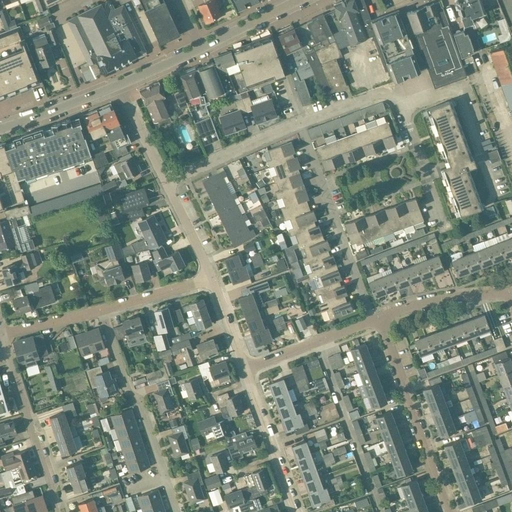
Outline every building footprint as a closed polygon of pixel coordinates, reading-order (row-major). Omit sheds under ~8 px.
[(44,2),(43,0),(34,0),(39,11),(47,8),(44,2)] [(139,0),(141,3),(159,45),(179,35),(163,0),(139,0)] [(192,0),(192,1),(193,0),(204,0),(206,2),(199,6),(206,22),(214,18),(216,19),(220,17),(220,15),(221,15),(218,7),(220,6),(217,0),(192,0)] [(257,0),(230,0),(235,11),(256,1),(257,0)] [(339,50),(350,45),(366,40),(372,37),(376,36),(371,22),(362,0),(348,0),(334,5),(336,11),(324,16),(339,50)] [(454,0),(455,1),(459,12),(459,11),(464,26),(473,23),(473,21),(474,20),(473,17),(485,13),(480,0),(454,0)] [(78,14),(78,15),(67,20),(88,63),(96,59),(105,77),(115,72),(139,61),(136,56),(146,51),(123,5),(115,9),(112,4),(109,6),(107,1),(101,4),(78,14)] [(412,11),(407,13),(434,88),(467,76),(439,1),(434,3),(433,3),(426,6),(412,11)] [(6,8),(0,10),(0,17),(5,31),(5,32),(14,28),(13,27),(11,21),(6,8)] [(371,22),(376,36),(372,37),(375,45),(378,51),(380,58),(383,64),(385,71),(385,72),(389,70),(393,82),(420,72),(397,13),(371,22)] [(339,50),(324,16),(306,24),(314,42),(311,44),(313,51),(314,50),(317,58),(308,62),(313,74),(323,95),(346,87),(336,60),(342,57),(339,50)] [(32,38),(34,43),(33,44),(41,66),(54,62),(47,42),(50,41),(51,45),(58,42),(53,28),(54,28),(52,23),(50,23),(48,17),(36,21),(39,29),(45,26),(49,37),(45,38),(43,34),(32,38)] [(500,33),(507,31),(504,18),(497,20),(500,33)] [(306,24),(294,29),(304,56),(308,62),(317,58),(314,50),(313,51),(311,44),(314,42),(306,24)] [(5,32),(0,33),(0,99),(0,100),(31,88),(30,85),(40,81),(41,81),(19,26),(14,28),(5,32)] [(304,78),(313,74),(308,62),(304,56),(294,29),(279,36),(290,61),(287,62),(299,96),(308,92),(304,78)] [(464,34),(463,31),(453,34),(461,57),(471,54),(471,53),(474,52),(472,48),(473,48),(469,36),(469,37),(467,33),(464,34)] [(246,91),(247,91),(285,77),(282,69),(283,68),(273,38),(267,37),(233,49),(238,63),(244,81),(243,81),(246,91)] [(510,109),(511,107),(511,44),(489,52),(510,109)] [(376,48),(365,53),(367,58),(378,54),(376,48)] [(244,81),(238,63),(235,64),(230,52),(214,58),(216,61),(220,73),(227,71),(233,85),(235,90),(236,94),(240,93),(246,91),(243,81),(244,81)] [(378,54),(367,58),(369,64),(381,60),(378,54)] [(381,60),(369,64),(371,69),(383,65),(381,60)] [(210,100),(235,90),(233,85),(227,71),(220,73),(216,61),(213,62),(213,61),(197,68),(198,69),(196,69),(208,100),(210,100)] [(353,64),(342,68),(344,73),(355,69),(353,64)] [(383,65),(371,69),(374,75),(379,73),(385,71),(383,65)] [(208,100),(196,69),(183,74),(188,89),(186,90),(189,97),(185,98),(189,110),(193,109),(192,105),(195,104),(196,108),(199,108),(202,109),(206,110),(205,106),(209,104),(208,100)] [(355,69),(344,73),(346,79),(357,75),(355,69)] [(385,71),(379,73),(383,84),(389,82),(385,71)] [(379,73),(374,75),(378,86),(383,84),(379,73)] [(357,75),(346,79),(348,85),(353,83),(359,80),(357,75)] [(359,80),(353,83),(358,94),(363,92),(359,80)] [(165,97),(159,84),(159,82),(139,90),(146,106),(147,105),(154,123),(171,116),(164,98),(165,97)] [(270,83),(262,86),(265,94),(273,91),(270,83)] [(353,83),(348,85),(352,96),(358,94),(353,83)] [(240,93),(242,99),(246,113),(252,111),(257,124),(277,117),(271,100),(252,106),(247,91),(246,91),(240,93)] [(175,95),(181,109),(188,106),(182,92),(175,95)] [(312,103),(308,92),(299,96),(302,105),(308,104),(312,103)] [(241,114),(246,113),(242,99),(235,102),(238,111),(220,118),(226,135),(245,128),(241,114)] [(470,160),(449,102),(428,109),(430,115),(428,116),(433,131),(436,130),(440,141),(437,142),(443,157),(446,156),(449,167),(440,170),(446,186),(448,185),(452,195),(450,196),(455,212),(458,211),(460,216),(480,209),(466,170),(476,166),(473,158),(470,160)] [(110,103),(96,109),(99,116),(113,148),(117,157),(128,152),(124,143),(127,142),(119,123),(118,123),(119,123),(110,103)] [(374,105),(370,107),(373,116),(378,114),(374,105)] [(99,116),(96,109),(82,115),(95,143),(96,142),(97,145),(100,144),(102,150),(91,155),(97,168),(108,162),(104,152),(113,148),(99,116)] [(352,123),(363,119),(359,111),(349,115),(352,123)] [(215,130),(211,117),(194,123),(199,136),(215,130)] [(6,143),(5,143),(17,179),(28,175),(30,180),(56,172),(55,169),(55,168),(62,166),(61,163),(64,162),(65,165),(66,168),(81,163),(79,158),(91,154),(79,118),(78,118),(79,123),(72,126),(71,120),(70,119),(51,125),(51,126),(52,126),(54,132),(44,135),(42,129),(21,136),(22,136),(13,139),(13,140),(15,145),(8,147),(6,142),(5,143),(6,143)] [(329,122),(324,124),(327,132),(328,134),(333,132),(332,131),(329,122)] [(387,122),(376,126),(385,149),(395,145),(387,122)] [(375,153),(385,149),(376,126),(366,130),(375,153)] [(313,128),(307,130),(311,141),(317,138),(313,128)] [(365,156),(375,153),(366,130),(356,133),(365,156)] [(354,160),(365,156),(356,133),(346,137),(354,160)] [(336,141),(344,164),(354,160),(346,137),(336,141)] [(334,168),(344,164),(336,141),(326,145),(334,168)] [(0,209),(24,201),(5,143),(6,143),(5,142),(0,144),(0,209)] [(269,168),(294,159),(292,153),(295,152),(291,142),(268,151),(271,160),(266,162),(269,167),(269,168)] [(334,168),(326,145),(316,148),(324,171),(334,168)] [(181,152),(185,159),(199,153),(196,146),(181,152)] [(500,160),(497,150),(487,153),(491,164),(500,160)] [(135,162),(133,157),(116,165),(119,173),(118,173),(121,180),(127,178),(127,179),(140,173),(138,169),(139,168),(140,167),(138,162),(135,162)] [(269,168),(269,167),(268,168),(271,177),(272,177),(274,183),(276,183),(299,174),(297,168),(300,167),(297,158),(294,159),(269,168)] [(207,192),(225,183),(223,178),(226,177),(224,171),(202,181),(207,192)] [(299,174),(276,183),(279,191),(278,191),(278,192),(275,193),(277,199),(281,198),(302,190),(300,185),(303,183),(299,174)] [(255,182),(258,187),(264,183),(261,177),(255,182)] [(118,187),(114,179),(101,185),(105,193),(118,187)] [(207,192),(213,203),(231,194),(225,183),(207,192)] [(148,203),(143,189),(118,197),(126,221),(140,216),(139,212),(141,211),(140,206),(148,203)] [(302,190),(281,198),(285,207),(281,208),(283,215),(308,205),(306,200),(309,199),(305,189),(302,190)] [(110,192),(103,194),(106,203),(112,201),(110,192)] [(218,214),(236,205),(234,200),(237,199),(234,193),(213,203),(218,214)] [(404,203),(413,225),(423,221),(415,199),(404,203)] [(413,225),(404,203),(394,206),(403,229),(413,225)] [(22,215),(23,218),(31,215),(29,206),(28,204),(18,207),(17,206),(4,210),(7,220),(0,222),(0,249),(15,245),(18,253),(35,247),(32,238),(23,241),(16,220),(21,218),(20,216),(22,215)] [(241,216),(236,205),(218,214),(223,224),(241,216)] [(308,205),(283,215),(285,221),(284,221),(287,230),(288,229),(288,230),(313,221),(314,221),(316,220),(313,210),(310,212),(308,205)] [(403,229),(394,206),(384,210),(393,233),(403,229)] [(97,210),(95,211),(97,217),(99,216),(105,215),(103,208),(97,210)] [(260,220),(267,216),(263,209),(253,214),(256,221),(260,219),(260,220)] [(393,233),(384,210),(374,214),(383,237),(393,233)] [(223,224),(228,235),(246,226),(244,222),(248,220),(245,214),(223,224)] [(372,240),(383,237),(374,214),(364,217),(372,240)] [(138,241),(122,248),(124,255),(134,252),(149,248),(150,248),(166,241),(160,227),(159,227),(153,215),(138,222),(146,239),(138,242),(138,241)] [(270,223),(267,216),(260,220),(263,227),(270,223)] [(511,216),(502,220),(504,225),(511,221),(511,216)] [(354,221),(362,244),(372,240),(364,217),(354,221)] [(502,220),(490,225),(492,229),(504,225),(502,220)] [(313,221),(288,230),(291,236),(295,235),(298,243),(297,243),(297,244),(322,235),(318,226),(316,227),(314,221),(313,221)] [(357,246),(362,244),(354,221),(344,225),(351,245),(356,243),(357,246)] [(492,229),(490,225),(479,229),(481,234),(492,229)] [(249,232),(246,226),(228,235),(234,246),(255,236),(252,230),(249,232)] [(416,233),(417,237),(425,234),(423,228),(415,231),(416,233)] [(481,234),(479,229),(467,234),(469,238),(481,234)] [(281,232),(280,232),(276,234),(275,234),(278,241),(283,239),(281,232)] [(434,233),(418,239),(420,243),(421,243),(421,245),(426,243),(425,241),(430,239),(431,243),(437,241),(434,233)] [(498,244),(510,240),(507,234),(507,233),(496,238),(498,244)] [(467,234),(456,238),(457,242),(469,238),(467,234)] [(322,235),(297,244),(298,247),(299,251),(304,249),(307,257),(330,249),(327,240),(324,241),(322,235)] [(457,242),(456,238),(440,244),(444,253),(448,251),(446,247),(452,245),(457,242)] [(484,242),(487,249),(498,244),(496,238),(484,242)] [(418,239),(406,243),(408,247),(420,243),(418,239)] [(498,244),(504,259),(511,255),(511,245),(510,240),(498,244)] [(122,248),(120,244),(120,245),(119,244),(118,244),(118,242),(104,246),(109,259),(94,264),(97,273),(99,275),(101,276),(103,276),(105,275),(108,285),(124,279),(117,258),(123,257),(123,255),(124,255),(123,255),(124,255),(122,248)] [(255,249),(253,242),(243,246),(246,253),(255,249)] [(408,247),(406,243),(395,247),(396,252),(408,247)] [(297,244),(284,249),(285,252),(298,247),(297,244)] [(492,264),(504,259),(498,244),(487,249),(492,264)] [(396,252),(395,247),(383,252),(385,256),(396,252)] [(152,260),(149,248),(134,252),(138,264),(132,266),(137,281),(150,277),(145,262),(152,260)] [(152,252),(157,261),(154,262),(158,271),(162,269),(162,267),(169,264),(172,271),(184,265),(178,251),(166,257),(161,248),(152,252)] [(309,264),(312,273),(336,264),(332,255),(330,256),(328,251),(330,249),(307,257),(302,259),(305,266),(309,264)] [(481,268),(492,264),(487,249),(475,253),(481,268)] [(367,256),(365,250),(355,254),(357,260),(367,256)] [(453,262),(462,258),(460,251),(450,255),(453,262)] [(383,252),(371,256),(373,261),(385,256),(383,252)] [(26,270),(35,267),(34,264),(30,253),(21,256),(23,262),(15,265),(15,264),(3,268),(8,284),(21,280),(18,271),(26,269),(26,270)] [(250,257),(253,263),(262,260),(260,253),(250,257)] [(481,268),(475,253),(463,258),(469,273),(481,268)] [(224,259),(229,271),(243,266),(239,254),(224,259)] [(373,261),(371,256),(360,261),(362,265),(373,261)] [(426,260),(432,276),(444,271),(438,256),(426,260)] [(469,273),(463,258),(462,258),(453,262),(451,262),(457,277),(469,273)] [(426,260),(415,265),(420,280),(432,276),(426,260)] [(299,267),(297,261),(290,264),(292,270),(299,267)] [(315,279),(318,288),(341,279),(338,270),(335,271),(333,266),(336,265),(336,264),(312,273),(308,274),(310,281),(315,279)] [(250,277),(246,265),(243,266),(229,271),(233,283),(240,281),(241,281),(244,280),(243,279),(250,277)] [(409,284),(420,280),(415,265),(403,269),(409,284)] [(397,289),(409,284),(403,269),(391,274),(397,289)] [(391,274),(380,278),(385,293),(397,289),(391,274)] [(385,293),(380,278),(368,283),(373,298),(385,293)] [(320,295),(323,303),(347,295),(344,286),(341,287),(339,281),(342,280),(341,279),(318,288),(314,289),(316,296),(320,295)] [(250,295),(239,299),(243,311),(257,306),(263,304),(259,292),(270,288),(267,281),(247,287),(250,295)] [(29,303),(33,301),(35,301),(33,294),(40,291),(39,289),(37,282),(23,286),(26,296),(13,300),(17,314),(31,309),(29,303)] [(35,301),(33,301),(35,308),(55,302),(49,286),(39,289),(40,291),(33,294),(35,301)] [(347,295),(323,303),(319,305),(322,312),(326,311),(329,320),(353,311),(350,302),(347,303),(344,296),(347,295)] [(194,316),(207,311),(203,299),(182,307),(184,312),(191,310),(194,316)] [(278,304),(276,299),(267,302),(269,307),(278,304)] [(243,311),(247,322),(261,317),(264,316),(262,310),(259,311),(257,306),(243,311)] [(313,306),(307,308),(309,314),(315,312),(313,306)] [(184,320),(180,308),(173,310),(176,322),(184,320)] [(167,309),(155,312),(158,325),(156,325),(159,335),(164,333),(163,331),(173,329),(171,322),(167,309)] [(207,311),(194,316),(196,323),(189,325),(191,331),(212,324),(207,311)] [(124,325),(113,328),(117,340),(127,337),(129,340),(145,336),(139,316),(123,321),(124,325)] [(275,326),(285,322),(282,316),(273,319),(275,326)] [(484,316),(472,320),(478,335),(490,331),(484,316)] [(265,329),(261,317),(247,322),(251,334),(265,329)] [(307,328),(302,318),(296,321),(300,331),(307,328)] [(478,335),(472,320),(461,324),(466,339),(478,335)] [(285,322),(275,326),(277,331),(286,327),(285,322)] [(461,324),(449,328),(455,344),(466,339),(461,324)] [(99,328),(87,332),(94,353),(105,349),(99,328)] [(269,328),(265,329),(251,334),(255,346),(263,344),(266,343),(266,342),(273,340),(269,328)] [(455,344),(449,328),(437,332),(443,348),(455,344)] [(82,357),(94,353),(87,332),(75,336),(82,357)] [(189,332),(179,335),(181,342),(188,339),(191,338),(189,332)] [(437,332),(426,337),(431,352),(443,348),(437,332)] [(155,338),(154,339),(158,350),(168,346),(166,339),(164,333),(159,335),(154,336),(155,338)] [(41,335),(13,342),(19,363),(25,362),(26,367),(37,364),(35,359),(48,355),(43,335),(41,335)] [(70,348),(76,346),(72,335),(66,337),(70,348)] [(419,356),(431,352),(426,337),(414,341),(419,356)] [(483,351),(485,356),(505,348),(501,337),(493,340),(496,347),(483,351)] [(188,339),(181,342),(168,346),(158,350),(160,357),(167,355),(167,356),(161,358),(163,364),(164,364),(168,375),(173,373),(170,361),(171,361),(171,359),(172,358),(170,354),(173,353),(173,354),(180,351),(181,353),(183,353),(188,365),(196,362),(194,356),(199,354),(201,357),(217,351),(213,339),(196,345),(197,348),(192,350),(188,339)] [(350,349),(355,361),(370,355),(365,343),(350,349)] [(472,355),(474,360),(485,356),(483,351),(472,355)] [(339,353),(328,357),(332,369),(343,365),(339,353)] [(162,365),(159,355),(154,357),(157,367),(159,366),(160,369),(145,374),(148,385),(168,378),(164,364),(162,365)] [(355,361),(359,373),(374,367),(370,355),(355,361)] [(462,364),(474,360),(472,355),(460,360),(462,364)] [(109,362),(107,356),(96,360),(98,366),(109,362)] [(495,364),(499,375),(511,370),(511,365),(509,358),(495,364)] [(460,360),(449,364),(450,369),(462,364),(460,360)] [(208,361),(198,365),(200,372),(205,371),(208,378),(209,381),(218,378),(219,383),(228,379),(229,377),(228,375),(230,374),(225,361),(210,367),(208,361)] [(467,365),(474,383),(478,381),(472,363),(467,365)] [(61,389),(53,364),(45,367),(52,391),(61,389)] [(438,368),(437,368),(439,373),(450,369),(449,364),(438,368)] [(107,398),(106,395),(118,391),(115,383),(112,384),(108,372),(103,374),(100,367),(87,371),(92,389),(93,388),(98,387),(101,396),(99,396),(100,401),(102,401),(107,400),(107,398)] [(359,373),(363,384),(378,379),(374,367),(359,373)] [(427,377),(439,373),(437,368),(426,373),(427,377)] [(511,383),(511,370),(499,375),(503,386),(511,383)] [(305,371),(293,375),(298,387),(307,384),(309,383),(309,382),(305,371)] [(333,373),(336,381),(342,379),(339,371),(333,373)] [(460,375),(465,387),(471,385),(467,373),(460,375)] [(422,390),(427,401),(442,396),(442,395),(437,384),(442,383),(439,376),(428,380),(431,386),(422,390)] [(319,392),(328,388),(324,377),(315,381),(319,392)] [(196,378),(184,383),(184,384),(190,400),(202,395),(197,380),(196,378)] [(269,384),(274,396),(288,391),(283,379),(269,384)] [(342,379),(336,381),(339,389),(345,386),(342,379)] [(363,384),(368,396),(383,390),(378,379),(363,384)] [(174,395),(170,385),(168,380),(157,384),(159,392),(155,393),(162,414),(174,410),(170,396),(174,395)] [(0,414),(8,412),(2,392),(4,391),(1,381),(0,381),(0,414)] [(477,392),(482,391),(478,381),(474,383),(477,392)] [(507,398),(511,395),(511,383),(503,386),(507,398)] [(309,389),(307,384),(298,387),(300,393),(309,389)] [(471,385),(465,387),(469,399),(475,396),(471,385)] [(387,402),(383,390),(368,396),(372,408),(387,402)] [(292,402),(288,391),(274,396),(278,407),(292,402)] [(486,400),(482,391),(477,392),(481,402),(486,400)] [(229,398),(227,392),(217,396),(216,398),(220,408),(227,405),(231,416),(243,412),(238,395),(229,398)] [(427,401),(431,413),(452,405),(448,393),(442,395),(442,396),(427,401)] [(342,397),(345,404),(350,402),(348,394),(342,397)] [(469,399),(473,410),(479,408),(475,396),(469,399)] [(484,412),(489,410),(486,400),(481,402),(484,412)] [(306,410),(315,407),(313,401),(304,404),(306,410)] [(282,419),(296,414),(292,402),(278,407),(282,419)] [(350,402),(345,404),(347,412),(353,410),(350,402)] [(87,404),(91,416),(97,414),(99,414),(95,403),(93,403),(92,403),(87,404)] [(317,412),(315,407),(306,410),(308,416),(317,412)] [(436,424),(451,419),(446,407),(431,413),(436,424)] [(479,408),(473,410),(478,423),(477,424),(478,427),(485,424),(479,408)] [(111,416),(115,428),(135,421),(131,409),(111,416)] [(357,410),(348,413),(351,420),(359,417),(357,410)] [(493,419),(489,410),(484,412),(488,421),(493,419)] [(49,416),(53,429),(67,424),(63,411),(49,416)] [(376,418),(380,429),(395,424),(391,412),(376,418)] [(299,413),(296,414),(282,419),(287,431),(295,428),(297,434),(309,430),(307,423),(303,424),(301,418),(299,413)] [(97,414),(91,416),(94,427),(100,425),(97,414)] [(451,419),(436,424),(440,436),(461,428),(457,416),(451,419)] [(215,422),(213,417),(198,422),(203,435),(213,432),(217,442),(230,437),(229,432),(225,422),(224,419),(215,422)] [(176,418),(169,421),(171,427),(178,425),(176,418)] [(493,419),(488,421),(492,434),(508,428),(505,422),(495,426),(493,419)] [(139,433),(135,421),(115,428),(118,440),(139,433)] [(0,424),(0,446),(6,445),(4,438),(16,434),(13,422),(4,425),(4,424),(0,424)] [(53,429),(57,441),(71,437),(67,424),(53,429)] [(380,429),(385,441),(399,435),(395,424),(380,429)] [(188,438),(183,426),(171,430),(173,435),(169,437),(176,458),(188,453),(184,440),(188,438)] [(491,441),(485,426),(471,431),(473,437),(482,434),(483,437),(477,439),(479,446),(491,441)] [(100,438),(97,428),(91,430),(94,440),(100,438)] [(324,428),(314,432),(318,444),(325,441),(328,440),(324,428)] [(354,430),(357,438),(363,436),(360,428),(354,430)] [(346,439),(343,432),(336,434),(339,442),(346,439)] [(122,451),(143,444),(139,433),(118,440),(122,451)] [(232,461),(233,461),(233,460),(242,456),(241,454),(257,448),(252,435),(240,440),(238,435),(225,439),(232,461)] [(385,441),(389,452),(404,447),(399,435),(385,441)] [(494,437),(500,453),(504,451),(505,451),(504,449),(499,435),(494,437)] [(363,436),(357,438),(360,445),(365,443),(363,436)] [(75,449),(71,437),(57,441),(61,454),(75,449)] [(189,439),(193,450),(201,447),(197,437),(189,439)] [(448,458),(463,452),(469,450),(465,438),(444,446),(448,458)] [(107,442),(105,443),(108,450),(114,448),(112,441),(111,441),(107,442)] [(292,446),(296,458),(311,453),(306,441),(292,446)] [(126,463),(147,456),(143,444),(122,451),(126,463)] [(346,451),(344,446),(344,445),(332,450),(334,456),(346,451)] [(490,455),(496,453),(493,446),(487,448),(490,455)] [(389,452),(393,464),(408,458),(404,447),(389,452)] [(1,456),(5,471),(17,467),(31,463),(28,451),(14,455),(13,452),(1,456)] [(366,461),(371,459),(368,451),(363,453),(366,461)] [(504,451),(500,453),(504,464),(509,463),(504,451)] [(334,458),(331,452),(322,456),(324,462),(334,458)] [(448,458),(453,469),(468,464),(466,459),(463,452),(448,458)] [(109,453),(104,454),(107,463),(112,462),(109,453)] [(228,469),(223,453),(211,457),(216,473),(228,469)] [(315,465),(311,453),(296,458),(301,470),(315,465)] [(337,462),(351,459),(350,453),(335,456),(337,462)] [(486,463),(488,469),(500,465),(496,453),(490,455),(492,462),(490,462),(490,461),(486,463)] [(147,456),(126,463),(130,474),(151,467),(147,456)] [(334,458),(324,462),(326,467),(336,464),(334,458)] [(412,470),(408,458),(393,464),(398,476),(412,470)] [(374,466),(371,459),(366,461),(368,468),(374,466)] [(65,466),(70,478),(84,474),(79,462),(65,466)] [(37,480),(31,463),(17,467),(23,484),(37,480)] [(457,481),(472,475),(468,464),(453,469),(457,481)] [(305,482),(319,477),(315,465),(301,470),(305,482)] [(495,467),(499,478),(504,476),(500,465),(495,467)] [(5,471),(0,473),(3,480),(5,487),(10,486),(11,492),(12,492),(14,496),(17,495),(15,487),(23,484),(17,467),(5,471)] [(117,477),(114,468),(109,469),(112,479),(117,477)] [(245,477),(249,487),(251,493),(252,497),(267,492),(266,487),(270,485),(264,469),(245,477)] [(203,485),(199,472),(187,475),(189,482),(185,483),(192,504),(204,500),(200,487),(203,485)] [(88,486),(84,474),(70,478),(74,491),(88,486)] [(221,485),(218,474),(204,479),(208,490),(221,485)] [(377,474),(372,476),(371,476),(374,484),(380,482),(377,474)] [(457,481),(461,493),(476,487),(474,482),(472,475),(457,481)] [(331,480),(333,485),(342,482),(340,476),(331,480)] [(504,476),(499,478),(502,486),(507,484),(504,476)] [(309,493),(323,488),(319,477),(305,482),(309,493)] [(401,485),(405,497),(420,492),(416,480),(401,485)] [(342,482),(333,485),(335,491),(344,487),(342,482)] [(5,487),(0,488),(0,497),(12,494),(11,492),(10,486),(5,487)] [(93,499),(116,490),(114,486),(91,495),(93,499)] [(326,487),(323,488),(309,493),(313,505),(321,503),(321,504),(323,503),(325,508),(335,504),(333,498),(330,499),(326,487)] [(481,499),(476,487),(461,493),(466,504),(481,499)] [(218,489),(208,493),(211,500),(220,496),(218,489)] [(32,490),(21,494),(27,511),(33,511),(39,510),(40,511),(46,511),(48,511),(42,495),(35,497),(32,490)] [(241,490),(224,496),(229,509),(238,505),(240,511),(246,511),(256,509),(252,497),(251,493),(243,496),(241,490)] [(138,497),(142,509),(163,502),(159,491),(138,497)] [(384,492),(378,494),(381,502),(386,499),(384,492)] [(405,497),(410,509),(425,503),(420,492),(405,497)] [(6,507),(7,511),(27,511),(21,494),(17,495),(14,496),(10,497),(13,504),(12,504),(12,505),(6,507)] [(121,500),(121,499),(120,494),(110,497),(112,503),(121,500)] [(283,501),(280,494),(272,499),(274,504),(283,501)] [(471,507),(472,511),(481,511),(486,510),(498,505),(496,498),(471,507)] [(80,511),(89,511),(96,510),(92,499),(78,504),(80,511)] [(354,503),(356,509),(369,505),(367,499),(354,503)] [(143,511),(165,511),(163,502),(142,509),(143,511)] [(118,505),(120,511),(122,511),(124,511),(126,511),(123,503),(118,505)] [(410,509),(410,511),(427,511),(425,503),(410,509)]
